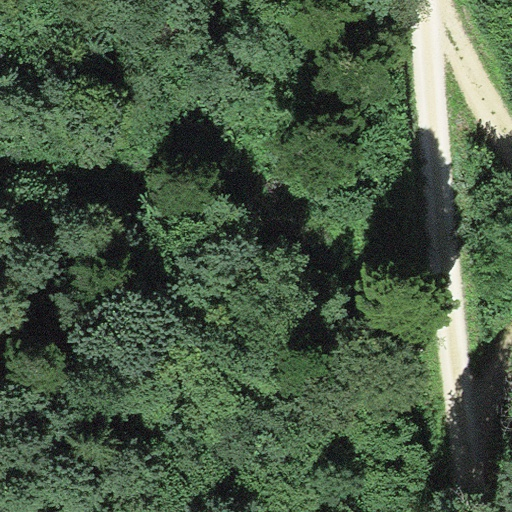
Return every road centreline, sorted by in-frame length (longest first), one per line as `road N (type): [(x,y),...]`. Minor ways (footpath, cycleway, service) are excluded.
road 1 (track): [(423,0),(466,511)]
road 2 (track): [(511,140),(436,0)]
road 3 (track): [(461,470),(511,346)]
